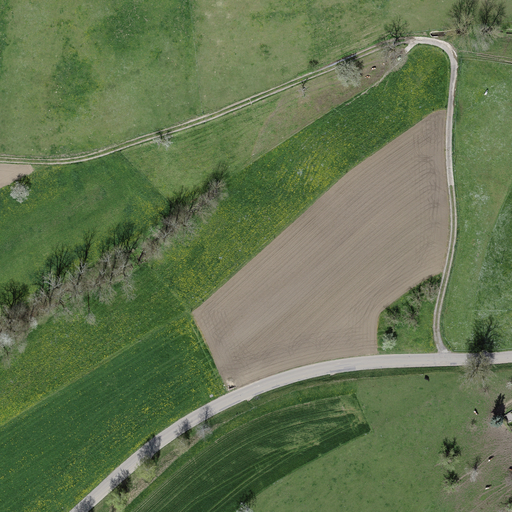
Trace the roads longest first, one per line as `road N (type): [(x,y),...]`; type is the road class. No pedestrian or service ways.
road 1 (track): [(0,160),(73,168),(213,124),(387,50),(443,45),(456,52),(459,70),(460,212),(436,307),(444,358)]
road 2 (tertiary): [(77,511),(175,428),(288,376),(356,362),(511,354)]
